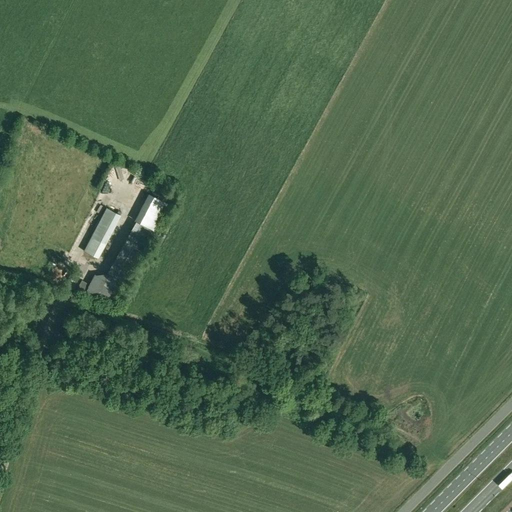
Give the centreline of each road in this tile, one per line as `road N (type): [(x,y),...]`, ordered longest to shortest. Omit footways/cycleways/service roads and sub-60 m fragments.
road 1 (track): [(0,284),(162,328),(460,451)]
road 2 (track): [(54,297),(0,472)]
road 3 (unclassified): [(511,401),(405,511)]
